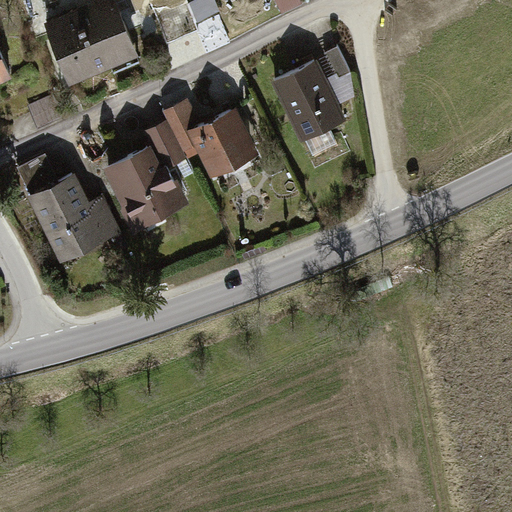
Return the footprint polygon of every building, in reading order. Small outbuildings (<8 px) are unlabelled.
[(118,0),(98,0),(48,21),(73,81),(141,53),(118,0)] [(216,0),(192,0),(190,1),(195,17),(220,9),(216,0)] [(342,46),(328,53),(338,73),(352,66),(342,46)] [(0,50),(0,75),(9,72),(0,50)] [(316,61),(276,81),(304,138),(344,118),(316,61)] [(192,101),(167,113),(170,119),(189,157),(192,161),(204,155),(190,128),(202,121),(192,101)] [(202,121),(190,128),(204,155),(213,173),(260,149),(237,104),(202,121)] [(170,119),(150,129),(169,167),(189,157),(170,119)] [(185,202),(154,141),(108,165),(138,225),(185,202)] [(51,157),(24,169),(33,189),(60,178),(51,157)] [(75,172),(32,193),(65,259),(121,231),(104,196),(90,203),(75,172)]
